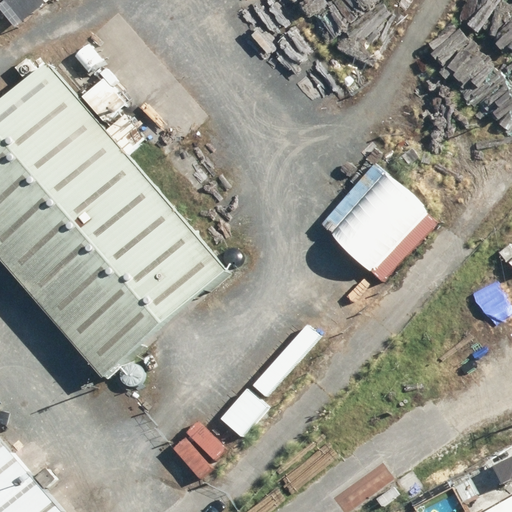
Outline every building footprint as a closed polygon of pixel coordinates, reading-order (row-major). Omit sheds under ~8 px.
[(52,6),(47,0),(10,0),(3,6),(25,30),(52,6)] [(0,102),(0,254),(104,375),(226,270),(125,154),(147,135),(126,111),(105,130),(46,62),(0,102)] [(103,79),(82,98),(105,124),(126,105),(103,79)] [(0,511),(61,511),(0,441),(0,511)] [(511,511),(511,501),(493,511),(511,511)]
